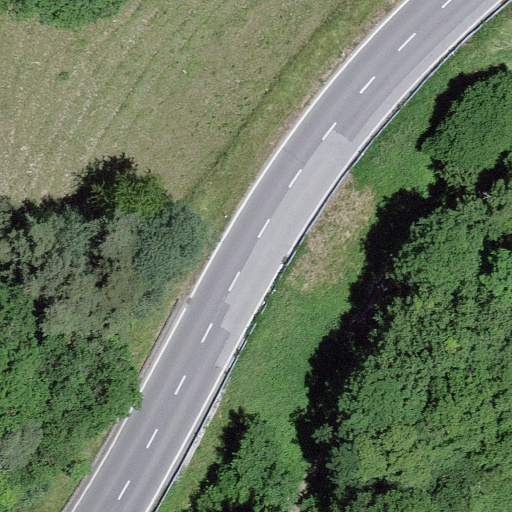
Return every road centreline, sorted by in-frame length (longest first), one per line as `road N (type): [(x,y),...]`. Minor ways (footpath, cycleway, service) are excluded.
road 1 (tertiary): [(451,0),(330,127),(256,242),(117,511)]
road 2 (track): [(511,176),(398,352),(323,511)]
